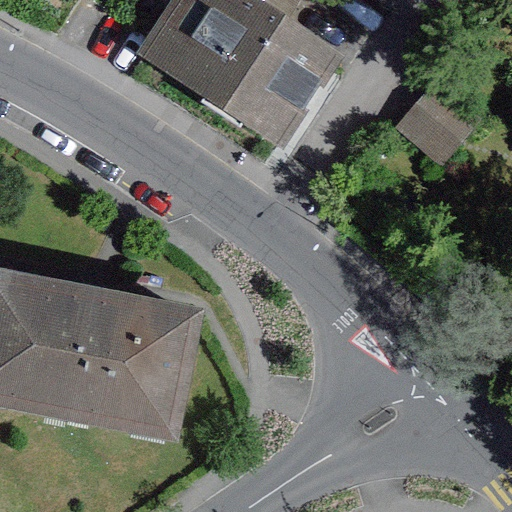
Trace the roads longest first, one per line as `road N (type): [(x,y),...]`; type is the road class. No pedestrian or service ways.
road 1 (unclassified): [(274,236),(102,118),(0,61)]
road 2 (residential): [(274,236),(427,0)]
road 3 (residential): [(242,511),(427,387)]
road 4 (unclassified): [(427,387),(274,236)]
road 5 (unclassified): [(511,489),(427,387)]
